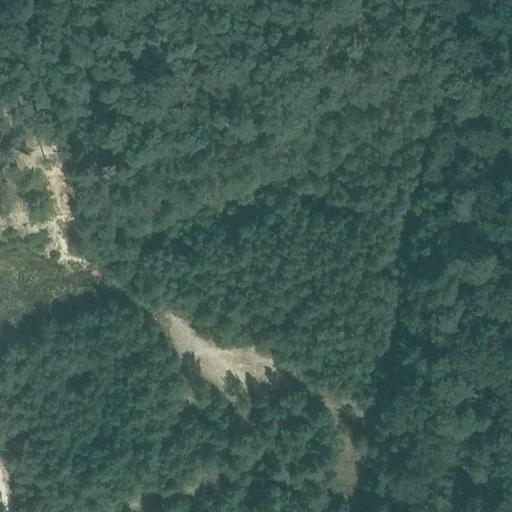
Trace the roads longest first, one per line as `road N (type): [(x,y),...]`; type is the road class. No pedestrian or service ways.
road 1 (track): [(357,511),(425,127)]
road 2 (track): [(306,511),(298,499),(266,487),(134,511)]
